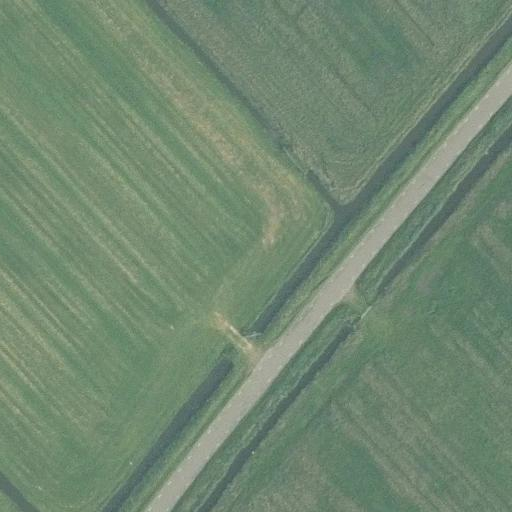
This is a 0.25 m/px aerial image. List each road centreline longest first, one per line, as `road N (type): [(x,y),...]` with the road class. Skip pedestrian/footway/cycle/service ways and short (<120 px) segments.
road 1 (unclassified): [(154,511),(306,314),(511,81)]
road 2 (track): [(166,290),(203,321),(288,163),(297,101)]
road 3 (track): [(511,422),(330,286)]
